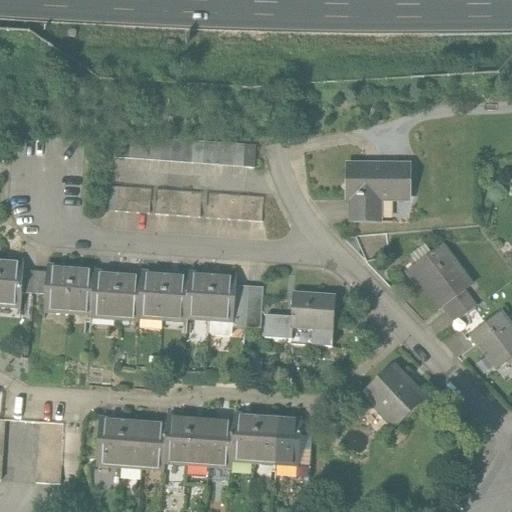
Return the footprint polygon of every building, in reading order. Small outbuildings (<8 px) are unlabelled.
[(255,172),(256,149),(109,140),(108,162),(255,172)] [(409,168),(346,169),(347,209),(350,209),(351,231),(381,230),(381,208),(410,207),(409,168)] [(105,216),(149,218),(150,193),(106,191),(105,216)] [(156,218),(200,220),(201,196),(157,194),(156,218)] [(262,225),(263,201),(209,197),(207,221),(262,225)] [(442,248),(407,274),(437,315),(443,311),(463,296),(472,289),(442,248)] [(25,263),(1,262),(0,280),(0,306),(22,308),(23,294),(24,272),(25,263)] [(46,313),(70,314),(73,268),(50,266),(49,274),(48,296),(46,313)] [(96,270),(73,268),(70,314),(93,316),(96,273),(96,270)] [(23,294),(48,296),(49,274),(24,272),(23,294)] [(93,318),(116,320),(119,275),(96,273),(93,316),(93,318)] [(140,319),(164,320),(167,275),(143,273),(143,276),(140,319)] [(188,319),(211,320),(214,274),(191,273),(191,276),(188,319)] [(238,276),(214,274),(211,320),(235,322),(237,287),(238,276)] [(143,276),(119,275),(116,320),(140,322),(140,319),(143,276)] [(191,276),(167,275),(164,320),(187,322),(188,319),(191,276)] [(265,289),(237,287),(235,322),(234,328),(262,330),(265,289)] [(292,320),(292,329),(332,331),(334,298),(294,295),(292,320)] [(443,311),(454,326),(475,311),(463,296),(443,311)] [(486,327),(475,311),(454,326),(466,342),(470,338),(486,327)] [(511,363),(511,332),(500,317),(486,327),(470,338),(497,375),(511,363)] [(266,318),(265,340),(291,342),(292,329),(292,320),(266,318)] [(291,342),(290,346),(331,349),(332,331),(292,329),(291,342)] [(394,365),(363,394),(395,427),(425,398),(394,365)] [(231,462),(253,464),(258,416),(236,414),(235,423),(231,462)] [(280,418),(258,416),(253,464),(275,466),(280,418)] [(164,464),(186,466),(190,419),(168,417),(168,424),(164,464)] [(97,466),(119,468),(123,420),(101,418),(97,466)] [(302,420),(280,418),(275,466),(297,467),(298,460),(300,437),(302,420)] [(213,421),(190,419),(186,466),(208,468),(213,421)] [(145,422),(123,420),(119,468),(141,470),(145,422)] [(235,423),(213,421),(208,468),(231,470),(231,462),(235,423)] [(168,424),(145,422),(141,470),(163,471),(164,464),(168,424)] [(39,424),(35,485),(60,486),(64,426),(39,424)] [(313,438),(300,437),(298,460),(311,461),(313,438)]
